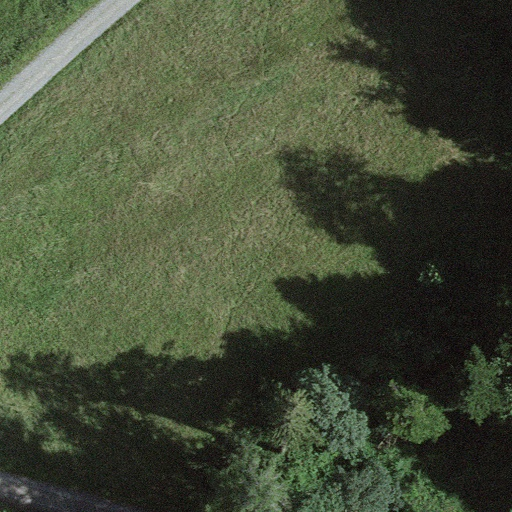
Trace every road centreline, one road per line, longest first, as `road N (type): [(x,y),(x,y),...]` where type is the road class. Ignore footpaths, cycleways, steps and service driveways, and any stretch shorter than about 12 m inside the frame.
road 1 (track): [(0,134),(137,0)]
road 2 (track): [(0,481),(118,511)]
